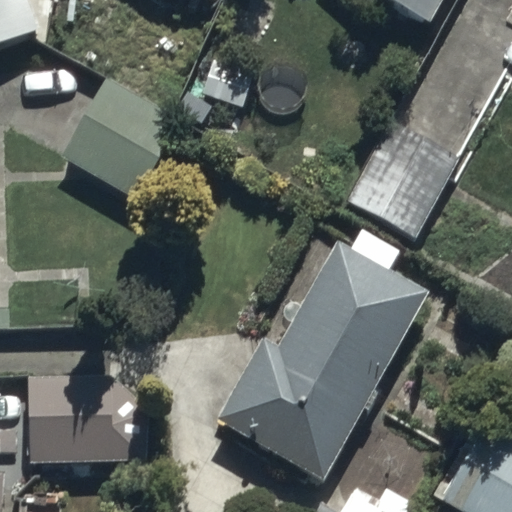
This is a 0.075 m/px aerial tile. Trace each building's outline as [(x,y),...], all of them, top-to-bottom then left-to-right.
[(0,0),(0,64),(39,50),(21,0),(0,0)] [(221,0),(164,0),(212,21),(221,0)] [(459,0),(343,0),(432,49),(459,0)] [(182,140),(106,94),(60,170),(136,216),(182,140)] [(415,261),(460,174),(388,136),(342,223),(415,261)] [(426,314),(387,292),(399,272),(359,249),(348,270),(337,263),(278,368),(264,360),(217,442),(319,500),(426,314)] [(111,392),(19,393),(21,482),(157,479),(156,433),(111,392)] [(511,511),(511,454),(501,449),(467,511),(511,511)] [(405,511),(383,500),(377,511),(373,511),(353,501),(346,511),(405,511)]
